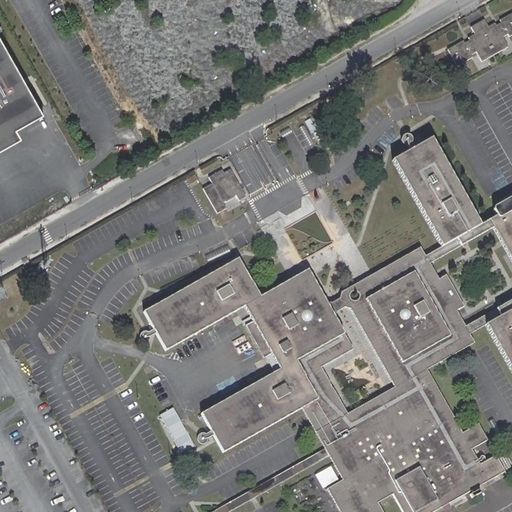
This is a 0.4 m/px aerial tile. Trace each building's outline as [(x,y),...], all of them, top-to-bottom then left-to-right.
[(464,42),(448,50),(460,71),(467,67),(465,64),(473,57),(472,55),(476,52),(482,61),(508,46),(504,39),(509,36),(511,37),(511,36),(511,15),(501,22),(502,23),(497,26),(495,24),(489,28),(484,21),(472,28),(475,34),(469,38),(470,40),(465,43),(464,42)] [(0,138),(16,130),(43,114),(28,87),(0,37),(0,138)] [(0,138),(0,149),(20,138),(16,130),(0,138)] [(395,161),(442,246),(480,225),(433,140),(395,161)] [(223,172),(209,179),(225,203),(236,197),(240,201),(246,197),(237,182),(235,182),(232,177),(234,176),(230,170),(224,173),(223,172)] [(490,219),(496,229),(511,258),(511,197),(496,206),(495,208),(495,209),(495,211),(497,215),(490,219)] [(442,246),(424,257),(430,267),(496,229),(490,219),(480,225),(442,246)] [(474,343),(470,335),(465,326),(457,311),(463,306),(446,278),(439,282),(430,267),(424,257),(421,249),(374,275),(378,282),(362,292),(366,299),(349,309),(393,388),(429,368),(474,343)] [(167,351),(244,307),(261,297),(239,258),(144,312),(167,351)] [(309,271),(292,280),(297,288),(313,278),(309,271)] [(344,308),(349,309),(366,299),(362,292),(378,282),(374,275),(370,277),(343,293),(341,298),(332,304),(327,303),(334,314),(337,311),(344,308)] [(272,355),(280,370),(296,361),(345,334),(334,314),(327,303),(313,278),(297,288),(292,280),(261,297),(244,307),(252,321),(245,325),(264,359),(272,355)] [(511,298),(465,326),(470,335),(486,326),(511,311),(511,298)] [(511,311),(486,326),(511,371),(511,311)] [(318,400),(302,409),(315,431),(345,414),(320,368),(353,349),(345,334),(296,361),(318,400)] [(296,361),(280,370),(208,410),(202,414),(224,452),(228,450),(302,409),(318,400),(296,361)] [(345,414),(315,431),(324,448),(328,455),(342,480),(328,488),(341,511),(381,511),(377,504),(392,495),(401,511),(435,511),(507,473),(496,454),(482,462),(475,450),(491,442),(480,421),(464,430),(429,368),(393,388),(345,414)] [(184,452),(197,444),(176,406),(162,414),(184,452)] [(215,510),(215,511),(228,511),(253,498),(328,455),(324,448),(249,491),(215,510)]
